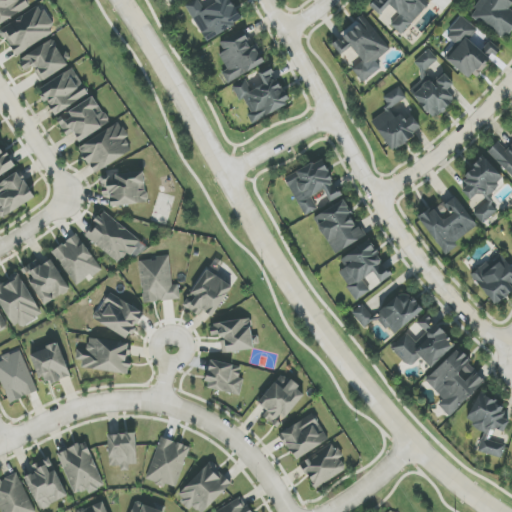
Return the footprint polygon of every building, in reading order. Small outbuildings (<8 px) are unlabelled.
[(0,0),(0,24),(30,7),(26,0),(0,0)] [(205,41),(242,22),(230,0),(214,0),(216,3),(203,10),(197,0),(195,0),(186,5),(205,41)] [(401,35),(430,4),(425,0),(376,0),(370,6),(380,16),(390,6),(400,15),(390,26),(401,35)] [(511,0),(479,0),(469,16),(506,39),(511,30),(511,25),(506,21),(511,12),(511,0)] [(56,32),(40,6),(0,29),(16,56),(56,32)] [(444,59),(469,79),(476,70),(480,73),(497,51),(482,39),(477,46),(470,40),(478,30),(461,17),(446,36),(455,44),(444,59)] [(363,83),(382,68),(376,61),(386,53),(361,20),(331,44),(340,56),(352,47),(363,61),(352,69),(363,83)] [(220,42),(224,52),(219,54),(227,70),(222,73),(227,83),(263,65),(246,29),(220,42)] [(69,66),(53,39),(18,61),(25,72),(33,67),(43,82),(69,66)] [(409,92),(434,119),(462,94),(443,73),(435,81),(426,71),(438,60),(429,50),(413,64),(425,77),(409,92)] [(252,123),(290,104),(271,65),(258,72),(265,85),(252,92),(246,80),(232,87),(240,102),(244,99),(251,113),(248,115),(252,123)] [(39,89),(55,116),(89,95),(73,68),(39,89)] [(371,121),(392,151),(421,131),(407,111),(396,119),(390,110),(406,98),(399,87),(383,98),(390,108),(371,121)] [(57,120),(67,137),(73,133),(79,142),(110,123),(93,96),(57,120)] [(129,137),(120,122),(79,148),(95,174),(132,150),(126,140),(129,137)] [(0,143),(0,176),(15,167),(0,144),(0,143)] [(483,224),(498,211),(486,196),(505,180),(485,157),(462,176),(469,185),(462,191),(470,200),(479,192),(487,202),(474,213),(483,224)] [(304,217),(318,210),(311,197),(324,191),(330,202),(341,197),(322,159),(285,178),(304,217)] [(0,183),(0,214),(3,218),(35,198),(18,172),(0,183)] [(115,175),(115,177),(101,179),(103,195),(110,195),(111,207),(147,203),(144,172),(115,175)] [(419,219),(444,253),(478,228),(454,194),(419,219)] [(314,216),(333,254),(364,239),(352,214),(345,201),(314,216)] [(84,236),(121,265),(140,241),(104,212),(84,236)] [(53,251),(78,286),(102,269),(77,234),(53,251)] [(340,260),(346,268),(338,273),(357,301),(371,292),(363,280),(374,272),(381,284),(392,276),(369,241),(340,260)] [(180,300),(179,285),(172,285),(170,256),(156,257),(156,260),(140,261),(143,303),(180,300)] [(496,306),(511,291),(511,289),(510,287),(511,285),(511,269),(501,256),(490,266),(487,262),(470,276),(496,306)] [(35,262),(26,267),(32,279),(29,281),(44,306),(70,290),(52,260),(38,268),(35,262)] [(183,306),(199,316),(202,310),(212,317),(233,287),(207,270),(183,306)] [(41,316),(20,274),(0,284),(0,301),(14,330),(41,316)] [(393,336),(424,311),(407,291),(373,318),(362,305),(352,313),(365,329),(378,318),(393,336)] [(144,312),(108,293),(94,321),(130,339),(144,312)] [(0,331),(8,327),(0,312),(0,331)] [(407,333),(391,348),(409,368),(421,357),(431,368),(455,345),(427,314),(417,323),(426,333),(416,343),(407,333)] [(212,337),(221,336),(223,353),(253,350),(250,320),(210,324),(212,337)] [(127,364),(129,343),(89,339),(88,350),(77,349),(76,359),(83,360),(82,369),(129,373),(130,364),(127,364)] [(59,344),(30,354),(39,380),(46,377),(49,385),(71,377),(59,344)] [(0,380),(10,404),(38,392),(20,349),(1,357),(3,361),(0,362),(0,380)] [(425,381),(444,400),(438,405),(449,417),(487,380),(457,350),(425,381)] [(241,368),(213,359),(205,386),(240,397),(245,379),(239,377),(241,368)] [(478,452),(502,458),(505,446),(491,442),(494,429),(503,432),(510,405),(477,396),(468,428),(484,432),(478,452)] [(329,442),(314,415),(280,433),(294,460),(329,442)] [(136,434),(108,434),(109,469),(129,468),(129,465),(137,465),(136,434)] [(146,480),(164,486),(165,484),(176,488),(190,448),(161,438),(146,480)] [(58,453),(75,497),(104,485),(87,442),(58,453)] [(347,471),(340,458),(342,458),(334,444),(300,462),(314,489),(347,471)] [(25,478),(41,510),(69,497),(50,457),(34,465),(38,472),(25,478)] [(191,508),(193,506),(199,511),(205,511),(232,483),(210,462),(178,497),(191,508)] [(35,511),(17,473),(0,480),(0,508),(1,511),(35,511)] [(215,511),(251,511),(248,505),(244,507),(240,500),(215,511)] [(107,511),(104,502),(75,511),(107,511)] [(164,511),(135,502),(132,511),(164,511)]
